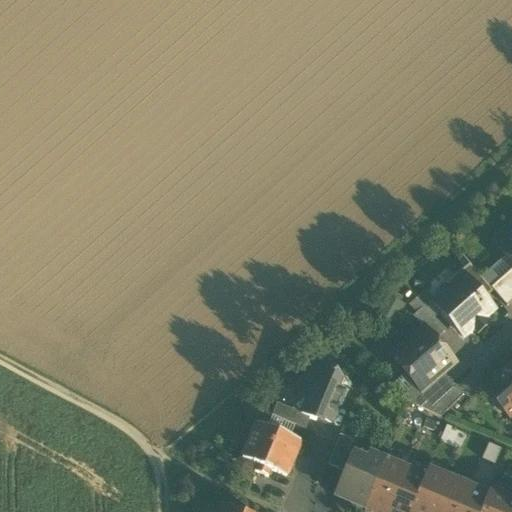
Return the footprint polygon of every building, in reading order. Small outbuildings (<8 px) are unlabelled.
[(511,238),(498,251),(504,258),(511,267),(511,238)] [(511,267),(504,258),(490,271),(500,282),(511,270),(511,267)] [(484,301),(493,293),(490,290),(480,279),(469,266),(454,279),(458,283),(463,278),(484,301)] [(511,270),(500,282),(490,290),(493,293),(506,308),(511,302),(511,270)] [(490,271),(480,279),(490,290),(500,282),(490,271)] [(441,313),(463,338),(473,328),(477,333),(483,328),(483,322),(482,321),(493,311),(484,301),(463,278),(458,283),(450,290),(442,289),(442,297),(434,304),(441,313)] [(415,301),(425,313),(432,321),(441,313),(434,304),(425,292),(415,301)] [(405,307),(385,297),(375,316),(395,326),(405,307)] [(443,334),(432,321),(425,313),(415,322),(423,331),(424,330),(435,342),(443,334)] [(418,390),(421,393),(441,376),(454,364),(435,342),(424,330),(423,331),(417,336),(412,335),(406,341),(406,345),(391,359),(405,375),(418,390)] [(316,418),(330,424),(333,416),(334,416),(345,392),(339,389),(342,382),(326,363),(294,391),(306,404),(301,414),(300,416),(309,420),(315,422),(316,418)] [(511,415),(511,375),(506,369),(483,390),(492,399),(490,401),(499,411),(501,410),(508,418),(511,415)] [(390,387),(403,402),(418,390),(405,375),(390,387)] [(403,402),(425,412),(452,388),(441,376),(421,393),(418,390),(403,402)] [(438,404),(447,412),(463,396),(455,388),(438,404)] [(429,413),(440,418),(447,412),(438,404),(429,413)] [(295,427),(305,431),(309,420),(300,416),(301,414),(300,414),(295,408),(292,411),(277,405),(272,417),(295,427)] [(290,438),(295,427),(272,417),(267,428),(290,438)] [(254,473),(267,478),(270,471),(286,477),(289,470),(290,470),(295,458),(294,457),(300,442),(290,438),(267,428),(257,424),(250,439),(249,439),(243,451),(245,452),(242,459),(257,465),(254,473)] [(327,466),(345,473),(352,456),(347,454),(352,442),(339,436),(336,444),(327,466)] [(501,450),(488,444),(481,461),(494,466),(501,450)] [(337,498),(365,510),(385,462),(369,455),(366,461),(352,456),(345,473),(347,474),(337,498)] [(387,511),(405,470),(385,462),(365,510),(370,511),(387,511)] [(410,511),(425,479),(405,470),(387,511),(410,511)] [(428,471),(425,479),(410,511),(434,511),(448,479),(428,471)] [(457,511),(468,488),(448,479),(434,511),(457,511)] [(480,511),(487,496),(468,488),(457,511),(480,511)] [(489,492),(487,496),(480,511),(511,511),(511,506),(506,504),(504,497),(489,492)]
